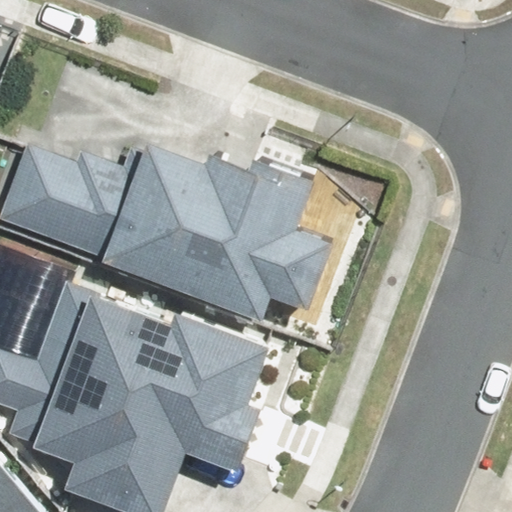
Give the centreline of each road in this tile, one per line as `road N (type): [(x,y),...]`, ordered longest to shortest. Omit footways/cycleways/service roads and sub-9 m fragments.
road 1 (residential): [(511,237),(409,511)]
road 2 (residential): [(253,0),(511,94)]
